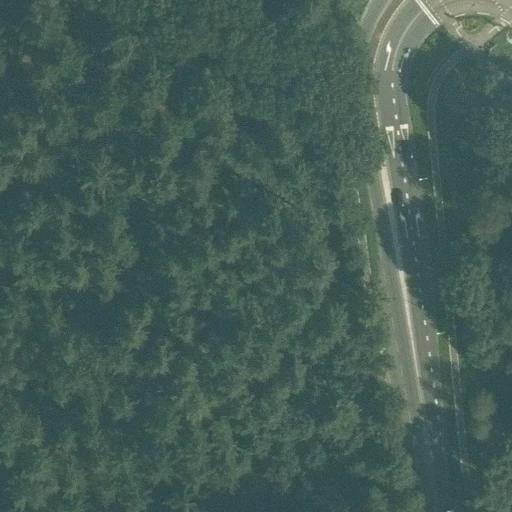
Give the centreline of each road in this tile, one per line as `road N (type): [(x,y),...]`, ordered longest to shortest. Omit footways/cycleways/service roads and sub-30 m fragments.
road 1 (secondary): [(428,441),(432,376),(391,68),(407,26),(433,0)]
road 2 (secondary): [(380,0),(359,55),(358,100),(428,441)]
